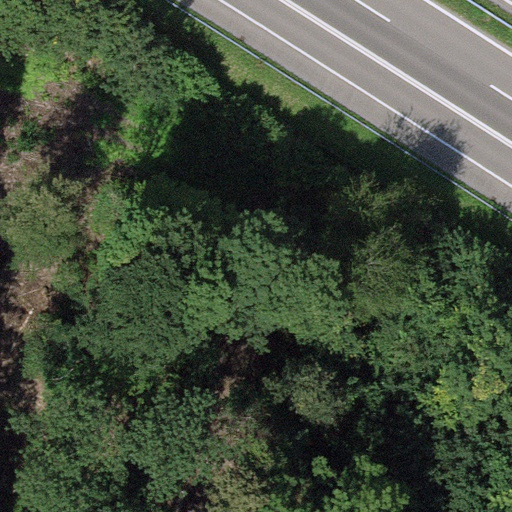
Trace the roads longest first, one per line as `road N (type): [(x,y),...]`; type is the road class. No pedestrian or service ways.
road 1 (motorway): [(252,0),(511,164)]
road 2 (motorway): [(338,0),(511,110)]
